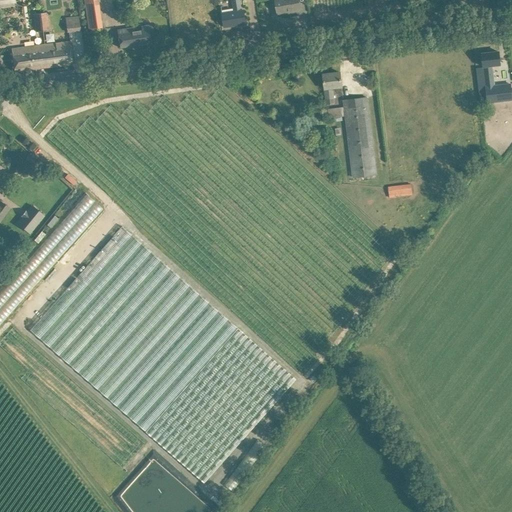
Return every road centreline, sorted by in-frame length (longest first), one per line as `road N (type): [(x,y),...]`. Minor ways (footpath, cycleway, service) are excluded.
road 1 (tertiary): [(0,81),(511,17)]
road 2 (track): [(0,101),(93,187)]
